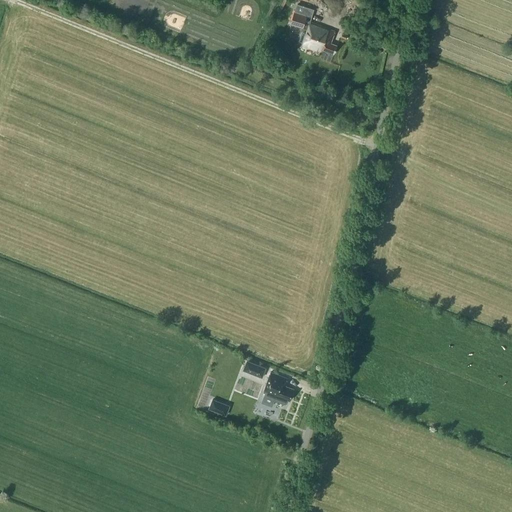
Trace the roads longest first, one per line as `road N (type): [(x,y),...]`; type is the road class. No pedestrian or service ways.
road 1 (unclassified): [(285,511),(411,0)]
road 2 (track): [(20,0),(376,144)]
